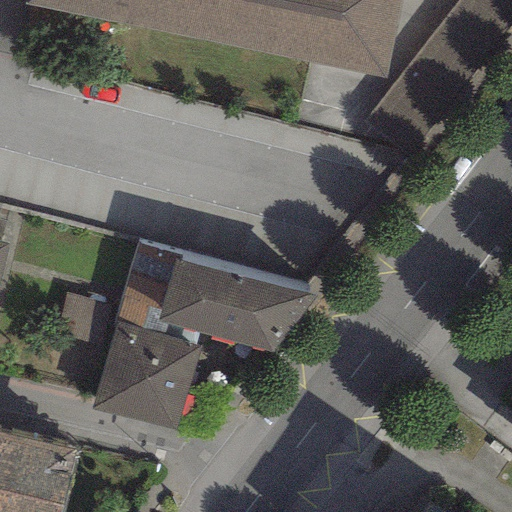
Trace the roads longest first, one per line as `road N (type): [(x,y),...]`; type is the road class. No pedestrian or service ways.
road 1 (tertiary): [(266,483),(511,162)]
road 2 (residential): [(0,402),(83,421),(266,483)]
road 3 (unknown): [(360,510),(411,455),(434,454),(511,500)]
